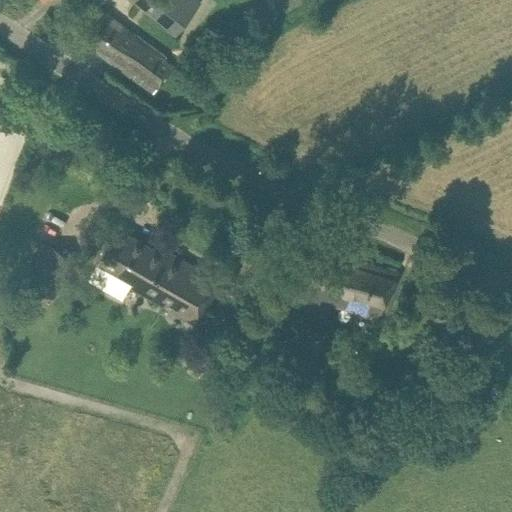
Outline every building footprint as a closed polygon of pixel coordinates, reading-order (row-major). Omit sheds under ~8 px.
[(134,0),(175,32),(194,9),(182,0),(134,0)] [(132,21),(106,2),(79,39),(80,40),(133,77),(135,75),(141,79),(139,82),(153,92),(173,66),(164,59),(165,57),(126,29),(132,21)] [(116,226),(106,244),(96,261),(97,262),(87,280),(122,300),(130,286),(197,325),(222,282),(208,274),(207,275),(199,270),(200,269),(155,244),(153,247),(116,226)] [(334,254),(335,250),(307,240),(287,297),(326,311),(329,302),(382,321),(392,291),(398,272),(348,255),(346,258),(334,254)] [(27,283),(53,297),(75,258),(50,244),(27,283)] [(246,345),(262,352),(269,336),(253,330),(246,345)] [(187,372),(205,382),(221,352),(204,341),(187,372)]
